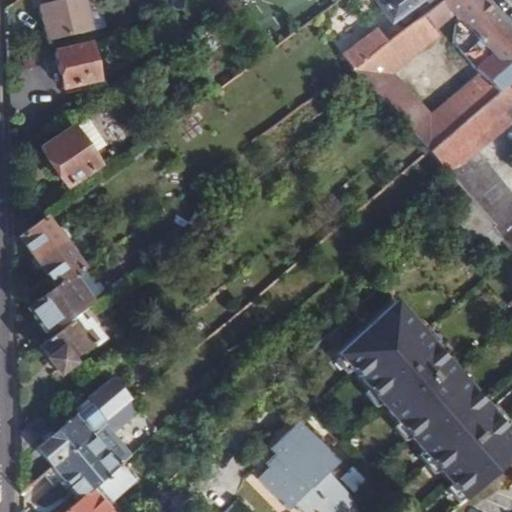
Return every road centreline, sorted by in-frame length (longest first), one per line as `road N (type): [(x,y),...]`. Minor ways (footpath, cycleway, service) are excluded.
road 1 (unknown): [(141,511),(280,402)]
road 2 (residential): [(3,511),(0,392)]
